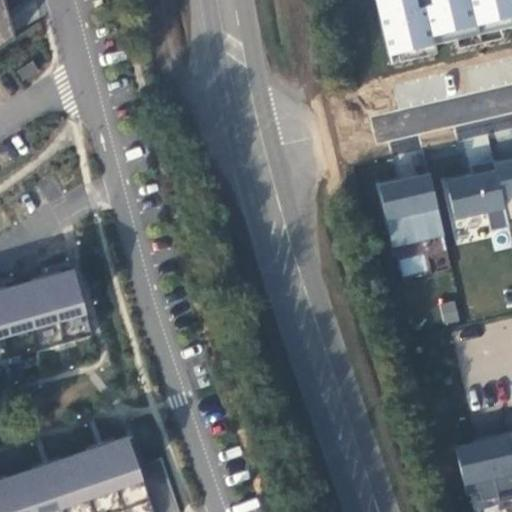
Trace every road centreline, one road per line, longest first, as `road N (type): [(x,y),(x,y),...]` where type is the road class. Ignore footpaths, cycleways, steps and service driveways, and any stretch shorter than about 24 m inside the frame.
road 1 (secondary): [(200,0),(237,120),(280,314),(366,511)]
road 2 (residential): [(223,511),(117,187),(69,0)]
road 3 (secondary): [(378,511),(345,355),(242,0)]
road 4 (residential): [(511,98),(376,130)]
